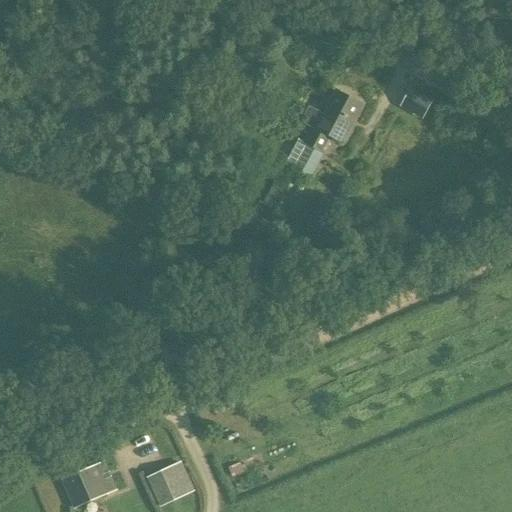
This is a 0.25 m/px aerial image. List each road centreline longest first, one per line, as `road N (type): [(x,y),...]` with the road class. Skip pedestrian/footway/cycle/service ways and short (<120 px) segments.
road 1 (track): [(0,476),(511,247)]
road 2 (tertiary): [(511,118),(292,0)]
